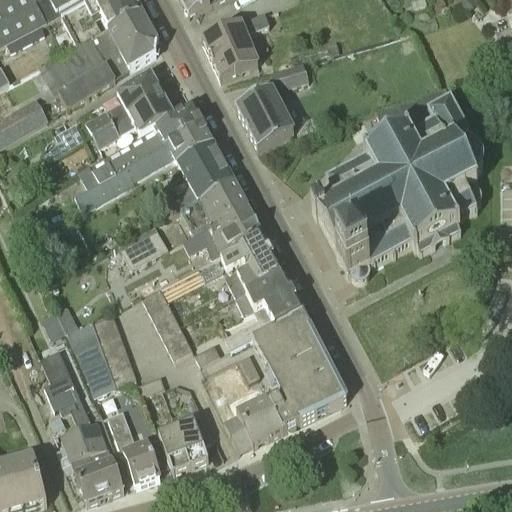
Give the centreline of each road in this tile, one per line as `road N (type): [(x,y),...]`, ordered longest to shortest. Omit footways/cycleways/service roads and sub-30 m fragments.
road 1 (residential): [(374,411),(157,0)]
road 2 (residential): [(374,411),(239,479),(145,511)]
